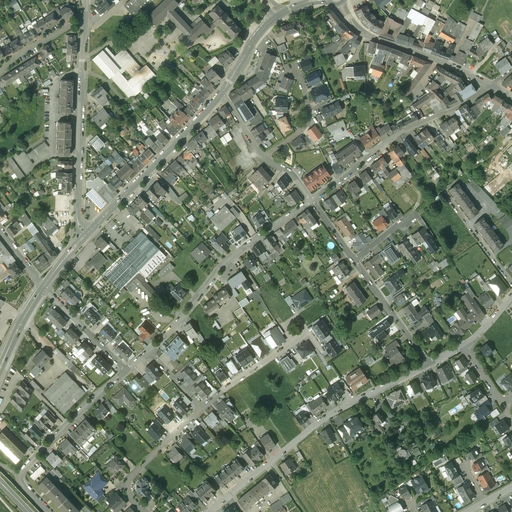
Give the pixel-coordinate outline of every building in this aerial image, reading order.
[(145,0),(130,0),(124,6),(133,17),(153,0),(148,0),(147,2),(145,0)] [(190,28),(172,9),(178,4),(179,4),(175,0),(164,0),(147,17),(156,26),(156,25),(167,15),(184,33),(190,28)] [(374,0),(374,1),(380,8),(389,0),(374,0)] [(411,8),(418,12),(424,2),(420,0),(417,0),(416,1),(411,8)] [(425,8),(424,8),(420,13),(427,17),(432,8),(434,3),(429,0),(425,8)] [(435,0),(434,3),(432,8),(437,11),(443,0),(435,0)] [(105,1),(101,4),(96,9),(101,14),(106,9),(110,6),(109,4),(105,1)] [(112,2),(109,4),(110,6),(106,9),(108,11),(115,5),(112,2)] [(367,5),(355,11),(359,18),(360,19),(361,20),(361,21),(365,25),(374,15),(372,13),(371,14),(370,12),(369,10),(367,5)] [(234,22),(225,12),(224,13),(217,6),(209,14),(216,21),(214,23),(209,28),(199,17),(199,18),(196,21),(197,21),(190,28),(184,33),(180,37),(179,38),(187,46),(187,45),(192,40),(194,41),(198,38),(196,36),(202,31),(206,35),(216,25),(217,26),(218,24),(224,31),(225,31),(232,38),(240,30),(234,23),(234,22)] [(71,8),(66,7),(60,11),(61,13),(65,19),(69,16),(74,13),(71,8)] [(418,12),(411,8),(409,12),(406,18),(411,20),(418,24),(422,26),(423,24),(427,17),(420,13),(418,12)] [(437,11),(432,8),(427,17),(423,24),(426,26),(423,31),(427,34),(432,26),(435,21),(436,19),(438,14),(440,12),(437,11)] [(59,15),(55,9),(52,11),(53,13),(58,20),(61,19),(59,15)] [(337,18),(331,11),(326,15),(331,22),(337,18)] [(482,16),(472,11),(468,17),(478,22),(482,16)] [(53,13),(44,18),(49,26),(58,20),(53,13)] [(379,20),(377,19),(375,18),(376,17),(374,15),(365,25),(368,28),(369,28),(370,29),(372,29),(372,30),(379,33),(384,21),(379,19),(379,20)] [(457,24),(449,16),(447,20),(445,24),(442,28),(439,34),(448,40),(452,42),(456,36),(457,36),(461,27),(457,24)] [(39,21),(38,19),(35,20),(36,23),(36,24),(40,31),(49,26),(44,18),(39,21)] [(337,18),(331,22),(335,26),(337,24),(340,22),(337,18)] [(387,18),(383,23),(384,24),(389,26),(390,26),(392,21),(392,20),(387,18)] [(411,20),(406,18),(405,20),(404,22),(402,25),(406,27),(407,28),(411,20)] [(445,24),(436,19),(435,21),(432,26),(436,28),(437,26),(442,28),(445,24)] [(40,31),(36,24),(36,23),(35,20),(31,23),(32,23),(38,33),(40,31)] [(300,20),(274,30),(277,37),(283,35),(284,36),(298,31),(297,29),(303,27),(300,20)] [(402,26),(392,21),(390,26),(396,29),(392,36),(390,40),(394,41),(398,33),(402,26)] [(461,27),(457,36),(458,37),(455,45),(456,45),(466,25),(458,21),(457,24),(461,27)] [(345,26),(340,22),(337,24),(335,26),(333,27),(334,27),(339,33),(340,31),(345,26)] [(38,33),(32,23),(26,27),(33,39),(36,37),(36,38),(40,36),(38,33)] [(384,24),(378,36),(390,40),(392,36),(389,35),(390,32),(387,31),(386,34),(386,33),(389,26),(384,24)] [(422,26),(418,24),(415,31),(413,35),(413,34),(412,36),(407,34),(406,36),(404,35),(405,35),(404,35),(402,35),(398,33),(394,41),(411,46),(413,42),(414,39),(418,33),(422,26)] [(422,26),(418,33),(414,39),(413,42),(416,43),(418,44),(420,41),(424,43),(422,50),(429,53),(434,44),(428,41),(431,36),(432,35),(436,28),(432,26),(427,34),(423,31),(426,26),(423,24),(422,26)] [(33,39),(26,27),(20,30),(21,31),(23,35),(28,42),(33,39)] [(474,28),(462,51),(467,55),(468,53),(470,48),(475,41),(480,31),(474,28)] [(348,29),(343,34),(344,34),(339,38),(337,41),(340,44),(351,32),(348,29)] [(20,36),(11,42),(16,49),(28,42),(23,35),(22,36),(21,34),(19,35),(20,36)] [(352,38),(348,43),(346,45),(349,49),(352,46),(353,44),(357,47),(359,42),(359,41),(356,40),(357,37),(358,36),(354,34),(352,38)] [(74,36),(68,36),(68,43),(67,48),(76,49),(76,43),(74,43),(74,36)] [(488,37),(478,45),(480,47),(484,52),(493,44),(488,37)] [(11,42),(9,38),(6,40),(6,39),(3,41),(4,41),(3,42),(10,53),(16,49),(11,42)] [(336,40),(334,41),(321,50),(324,56),(327,54),(327,55),(340,44),(337,41),(336,40)] [(442,43),(436,40),(434,44),(429,53),(438,56),(440,51),(440,50),(442,43)] [(449,45),(446,53),(440,51),(438,56),(448,59),(455,45),(452,43),(452,42),(448,40),(447,42),(448,43),(448,44),(449,45)] [(377,44),(370,41),(370,43),(368,52),(374,54),(375,47),(376,48),(377,44)] [(424,43),(420,41),(418,44),(416,43),(413,42),(411,46),(422,50),(424,43)] [(284,44),(277,46),(280,53),(286,50),(284,44)] [(392,49),(377,44),(376,48),(378,49),(377,53),(381,54),(382,52),(390,54),(392,49)] [(51,50),(48,45),(42,48),(44,52),(40,55),(43,60),(47,57),(46,56),(52,52),(51,50)] [(341,53),(336,55),(333,57),(337,65),(345,61),(343,55),(349,49),(346,45),(340,51),(341,53)] [(5,46),(0,49),(4,57),(10,53),(5,46)] [(124,49),(116,56),(115,57),(106,47),(103,50),(92,59),(93,60),(109,78),(110,79),(111,78),(112,77),(114,79),(113,80),(130,100),(156,77),(146,65),(142,69),(132,58),(131,59),(129,56),(129,55),(124,49)] [(480,47),(477,52),(470,48),(468,53),(479,59),(484,52),(480,47)] [(76,49),(67,48),(67,55),(70,55),(70,60),(74,60),(75,55),(76,55),(76,49)] [(403,53),(392,49),(390,54),(386,63),(386,64),(393,67),(394,63),(392,62),(393,59),(392,59),(394,56),(401,59),(403,53)] [(462,51),(460,49),(459,51),(453,61),(462,65),(467,55),(462,51)] [(500,51),(498,52),(494,56),(497,60),(504,55),(501,50),(500,51)] [(227,51),(218,59),(219,61),(225,67),(234,59),(227,51)] [(270,55),(266,53),(263,58),(273,62),(275,57),(270,55)] [(376,57),(374,56),(369,67),(372,68),(371,75),(374,76),(376,71),(375,69),(379,59),(381,54),(377,53),(376,57)] [(401,59),(399,62),(398,66),(403,68),(404,64),(405,64),(407,58),(408,58),(409,55),(403,53),(401,59)] [(40,55),(30,61),(34,68),(42,63),(41,62),(43,60),(40,55)] [(215,56),(208,63),(212,67),(219,61),(218,59),(215,56)] [(418,58),(412,56),(408,67),(406,70),(409,71),(411,67),(412,64),(415,65),(418,58)] [(505,57),(499,62),(494,65),(501,74),(511,67),(510,65),(507,60),(506,58),(505,57)] [(273,62),(263,58),(261,63),(271,67),(273,62)] [(425,62),(418,58),(415,65),(418,67),(415,71),(414,70),(410,76),(413,78),(425,62)] [(308,59),(300,63),(303,71),(312,68),(308,59)] [(379,59),(375,69),(376,71),(374,76),(379,78),(383,69),(385,66),(381,65),(383,61),(379,59)] [(30,61),(24,64),(28,71),(29,71),(34,68),(30,61)] [(425,62),(417,73),(413,78),(418,82),(431,64),(425,61),(425,62)] [(271,67),(261,63),(259,68),(269,72),(271,67)] [(24,64),(19,68),(26,79),(32,75),(29,71),(28,71),(24,64)] [(364,66),(353,67),(354,76),(361,75),(365,75),(364,66)] [(350,67),(344,68),(342,70),(343,81),(347,81),(347,78),(351,77),(350,67)] [(19,68),(7,74),(12,81),(18,78),(18,79),(16,80),(18,84),(26,79),(19,68)] [(269,72),(259,68),(257,73),(267,77),(269,72)] [(453,88),(455,86),(456,85),(459,81),(461,79),(441,68),(438,73),(432,80),(430,82),(429,81),(428,83),(429,83),(425,88),(428,91),(426,93),(428,94),(424,97),(419,100),(419,101),(412,105),(416,110),(428,102),(434,98),(438,101),(443,97),(448,93),(453,88)] [(213,69),(205,75),(206,76),(207,77),(214,86),(222,79),(213,69)] [(267,77),(257,73),(256,76),(262,84),(263,84),(264,81),(265,81),(267,77)] [(316,74),(315,73),(306,77),(310,85),(312,84),(320,80),(319,78),(319,76),(316,74)] [(12,81),(7,74),(1,78),(6,85),(12,81)] [(256,76),(252,79),(258,87),(262,84),(256,76)] [(511,76),(509,77),(501,84),(509,90),(511,86),(509,84),(511,81),(511,76)] [(214,86),(207,77),(201,83),(205,87),(210,94),(216,87),(214,86)] [(281,84),(280,86),(288,89),(292,80),(283,77),(281,84)] [(413,78),(403,93),(408,96),(418,82),(413,78)] [(258,87),(252,79),(247,82),(253,91),(258,87)] [(73,80),(61,80),(60,113),(72,114),(73,80)] [(463,88),(461,84),(459,81),(456,85),(455,86),(459,91),(458,92),(463,99),(475,92),(470,83),(463,88)] [(253,91),(247,82),(245,84),(236,90),(243,101),(255,94),(253,91)] [(101,86),(97,90),(92,94),(98,102),(100,104),(102,106),(108,101),(109,101),(108,101),(104,96),(107,93),(101,86)] [(317,89),(310,92),(315,101),(322,98),(323,99),(327,97),(326,97),(321,87),(321,86),(317,89)] [(202,90),(200,93),(206,99),(210,94),(205,87),(202,90)] [(446,101),(445,99),(439,103),(442,108),(444,110),(458,103),(458,104),(463,101),(463,99),(458,92),(459,91),(453,88),(448,93),(450,96),(453,95),(456,99),(453,101),(449,103),(448,101),(446,101)] [(243,101),(236,90),(228,95),(234,103),(245,121),(249,119),(254,116),(249,110),(243,101)] [(199,92),(194,98),(201,104),(206,99),(200,93),(199,92)] [(488,93),(480,98),(483,104),(487,102),(490,99),(490,98),(488,93)] [(503,100),(494,95),(492,98),(490,98),(490,99),(491,101),(494,103),(492,109),(495,111),(496,111),(503,101),(503,100)] [(194,98),(193,97),(191,99),(192,100),(190,103),(196,109),(201,104),(194,98)] [(438,101),(434,98),(428,102),(432,107),(431,107),(435,112),(442,108),(439,103),(445,99),(444,98),(443,97),(438,101)] [(480,98),(474,102),(478,107),(483,104),(480,98)] [(284,99),(280,99),(275,99),(275,102),(276,102),(275,106),(276,106),(275,111),(276,111),(280,111),(283,111),(283,110),(287,111),(287,107),(287,100),(284,100),(284,99)] [(503,101),(496,111),(495,111),(494,111),(497,113),(499,112),(502,114),(505,110),(509,105),(503,101)] [(190,103),(189,102),(187,104),(189,106),(188,107),(193,112),(194,111),(196,109),(190,103)] [(338,102),(329,106),(333,115),(342,111),(338,102)] [(100,104),(94,109),(98,113),(104,108),(102,106),(100,104)] [(476,118),(470,110),(469,110),(466,104),(462,107),(464,111),(472,120),(476,118)] [(475,105),(468,108),(469,110),(470,110),(476,118),(480,113),(475,105)] [(509,112),(503,118),(501,121),(506,126),(511,120),(511,107),(509,105),(505,110),(509,112)] [(225,106),(218,111),(223,118),(230,113),(226,107),(225,106)] [(254,106),(249,110),(254,116),(258,122),(261,120),(263,119),(254,106)] [(329,106),(321,110),(323,114),(320,115),(322,120),(325,119),(333,115),(329,106)] [(193,112),(188,107),(185,110),(183,107),(180,110),(183,112),(190,118),(194,113),(193,112)] [(104,108),(98,113),(100,115),(94,120),(100,127),(111,117),(104,108)] [(179,109),(177,111),(169,120),(173,124),(175,127),(179,123),(182,127),(190,118),(183,112),(180,110),(179,109)] [(414,116),(412,117),(412,118),(415,123),(424,118),(421,112),(414,116)] [(218,115),(209,121),(211,124),(212,126),(215,130),(221,126),(220,125),(223,123),(224,124),(225,124),(223,122),(222,120),(221,119),(218,115)] [(254,116),(249,119),(253,125),(254,125),(258,122),(254,116)] [(285,117),(278,120),(282,131),(290,129),(285,117)] [(454,119),(453,117),(446,122),(451,129),(452,130),(458,126),(456,123),(457,122),(455,118),(454,119)] [(411,119),(403,123),(405,128),(415,123),(412,118),(411,119)] [(342,120),(327,127),(329,133),(345,125),(342,120)] [(71,122),(59,122),(59,138),(71,138),(71,122)] [(446,122),(440,126),(446,136),(448,135),(447,134),(450,133),(448,131),(451,129),(446,122)] [(179,123),(175,127),(173,124),(167,130),(173,136),(182,127),(179,123)] [(397,125),(394,126),(393,125),(392,125),(390,127),(393,133),(405,128),(403,123),(400,125),(399,123),(397,124),(397,125)] [(211,124),(202,131),(207,139),(209,141),(217,135),(215,130),(212,126),(211,124)] [(256,127),(250,131),(254,137),(264,131),(260,125),(256,127)] [(322,136),(315,126),(307,132),(313,140),(310,142),(311,142),(313,145),(315,143),(314,141),(322,136)] [(372,126),(368,128),(371,131),(365,136),(371,145),(381,138),(375,130),(372,126)] [(506,126),(499,133),(503,137),(510,130),(506,126)] [(383,128),(381,129),(379,127),(375,130),(381,138),(382,141),(388,136),(383,128)] [(89,133),(94,138),(97,135),(98,137),(101,135),(95,128),(89,133)] [(169,141),(158,129),(154,134),(158,140),(164,146),(169,141)] [(426,129),(420,133),(427,143),(433,139),(426,129)] [(264,131),(254,137),(258,143),(265,138),(262,134),(265,134),(267,132),(265,130),(264,131)] [(202,131),(194,138),(199,145),(207,139),(202,131)] [(220,138),(223,144),(232,139),(228,133),(220,138)] [(427,143),(420,133),(413,138),(421,148),(425,145),(424,144),(426,143),(427,144),(427,143)] [(97,151),(105,144),(98,137),(97,135),(94,138),(89,142),(97,151)] [(371,145),(365,136),(360,139),(366,148),(371,145)] [(300,137),(291,144),(296,150),(299,150),(305,145),(302,140),(300,137)] [(307,137),(302,140),(305,145),(306,146),(311,142),(310,142),(307,137)] [(71,138),(59,138),(58,154),(70,154),(71,138)] [(199,145),(194,138),(186,146),(188,149),(193,155),(192,153),(195,151),(195,152),(201,148),(201,149),(202,148),(199,145)] [(410,144),(407,139),(403,142),(413,154),(417,152),(416,150),(412,146),(410,144)] [(158,140),(156,142),(153,144),(151,147),(157,154),(164,146),(158,140)] [(45,142),(27,155),(28,156),(23,160),(28,167),(33,164),(30,160),(48,147),(45,142)] [(354,142),(340,152),(340,151),(334,155),(337,162),(341,167),(362,153),(354,142)] [(398,146),(393,150),(399,158),(404,154),(398,146)] [(155,155),(149,149),(144,154),(150,160),(155,155)] [(193,155),(188,149),(183,153),(188,159),(193,155)] [(334,155),(332,150),(329,152),(332,160),(335,163),(337,162),(334,155)] [(399,158),(393,150),(388,154),(395,163),(400,160),(399,158)] [(24,151),(19,155),(23,160),(28,156),(27,155),(24,151)] [(122,157),(117,152),(115,154),(116,154),(116,156),(121,161),(122,160),(123,160),(124,159),(122,157)] [(144,154),(143,153),(142,153),(143,154),(141,157),(137,153),(135,155),(139,158),(145,165),(150,160),(144,154)] [(188,159),(183,153),(178,158),(186,167),(188,165),(185,162),(188,159)] [(125,156),(124,155),(122,157),(124,159),(128,163),(130,161),(128,159),(127,158),(128,157),(126,155),(125,156)] [(193,155),(188,159),(194,166),(198,164),(197,160),(193,155)] [(25,176),(10,156),(5,159),(20,180),(25,176)] [(111,156),(104,162),(107,165),(112,169),(119,163),(114,158),(112,157),(111,156)] [(388,164),(382,157),(376,162),(381,169),(384,167),(388,164)] [(133,164),(131,161),(130,161),(128,163),(134,170),(137,173),(145,165),(139,158),(133,164)] [(194,166),(188,159),(185,162),(188,165),(191,169),(192,168),(194,166)] [(182,167),(176,160),(169,167),(176,174),(182,167)] [(335,163),(331,166),(336,173),(342,169),(341,167),(337,162),(335,163)] [(381,169),(376,162),(369,166),(375,174),(381,169)] [(128,163),(116,174),(123,180),(134,170),(128,163)] [(403,164),(399,167),(398,167),(395,169),(400,176),(391,183),(395,188),(399,186),(399,187),(402,185),(413,177),(403,164)] [(107,165),(102,170),(98,166),(94,171),(97,173),(96,174),(97,175),(98,176),(102,179),(108,172),(113,177),(110,181),(109,181),(110,182),(107,184),(107,185),(113,191),(114,190),(117,188),(117,187),(124,181),(123,180),(116,174),(112,169),(107,165)] [(322,165),(312,172),(321,184),(322,183),(321,181),(323,180),(324,181),(326,180),(326,179),(328,177),(328,178),(330,177),(322,165)] [(176,174),(169,167),(165,172),(164,172),(162,173),(162,174),(162,175),(173,185),(177,180),(175,179),(178,176),(176,174)] [(255,172),(248,178),(253,183),(265,172),(261,167),(257,170),(255,172)] [(252,169),(246,176),(248,178),(255,172),(252,169)] [(389,173),(386,176),(391,183),(400,176),(395,169),(389,173)] [(365,171),(359,175),(365,183),(371,179),(365,171)] [(265,172),(253,183),(255,182),(261,189),(264,187),(265,186),(264,185),(271,178),(265,172)] [(312,172),(303,179),(310,191),(312,189),(313,187),(314,188),(317,186),(316,186),(318,184),(318,185),(321,184),(312,172)] [(86,188),(92,188),(93,187),(94,188),(98,184),(101,187),(105,183),(102,179),(98,176),(93,181),(87,181),(86,188)] [(279,186),(278,187),(277,188),(276,187),(270,192),(274,198),(281,193),(279,191),(282,189),(289,184),(283,177),(277,182),(279,185),(279,186)] [(72,178),(63,178),(63,182),(61,182),(61,190),(61,191),(61,192),(65,192),(69,192),(69,190),(71,190),(72,178)] [(475,182),(472,180),(468,184),(477,193),(481,189),(480,187),(475,182)] [(161,183),(158,181),(146,192),(156,202),(168,191),(167,189),(164,186),(161,183)] [(354,181),(346,187),(351,194),(355,199),(358,196),(356,192),(360,189),(354,181)] [(105,183),(101,187),(98,184),(94,188),(93,187),(92,188),(86,194),(101,209),(107,203),(107,204),(118,194),(114,190),(113,191),(107,185),(107,184),(106,183),(105,183)] [(457,184),(449,189),(460,204),(468,199),(457,184)] [(177,195),(170,187),(167,189),(168,191),(174,198),(177,195)] [(495,203),(481,189),(477,193),(491,207),(495,203)] [(295,190),(290,194),(285,197),(291,205),(301,199),(295,190)] [(178,197),(181,201),(188,196),(185,191),(178,197)] [(339,192),(332,197),(338,206),(345,201),(339,192)] [(155,217),(147,208),(146,209),(144,206),(146,204),(146,205),(148,204),(140,195),(134,201),(152,219),(153,220),(155,217)] [(177,195),(174,198),(180,205),(183,203),(177,195)] [(338,206),(332,197),(325,201),(326,201),(330,207),(332,210),(338,206)] [(468,199),(460,204),(470,218),(478,212),(468,199)] [(152,219),(134,201),(126,208),(133,215),(138,210),(139,210),(142,212),(139,214),(143,219),(147,223),(149,224),(152,219)] [(500,208),(495,203),(491,207),(496,212),(500,208)] [(390,205),(384,210),(388,215),(391,219),(397,215),(396,213),(391,206),(390,205)] [(32,223),(20,206),(15,210),(19,216),(26,227),(31,223),(32,223)] [(227,208),(212,221),(220,231),(235,217),(230,211),(227,208)] [(239,214),(233,208),(230,211),(235,217),(239,214)] [(383,209),(378,213),(381,217),(383,219),(388,215),(384,210),(383,209)] [(260,213),(264,220),(268,218),(264,210),(260,213)] [(308,210),(301,214),(310,227),(316,222),(308,210)] [(255,216),(252,218),(257,227),(261,225),(260,224),(261,223),(265,221),(264,220),(260,213),(259,212),(256,215),(256,216),(255,216)] [(55,224),(45,213),(37,219),(47,230),(48,231),(55,224)] [(310,227),(301,214),(295,218),(299,224),(302,222),(309,232),(312,230),(310,227)] [(511,224),(511,220),(506,215),(498,221),(505,229),(511,224)] [(157,217),(154,220),(159,225),(162,222),(157,217)] [(381,217),(373,223),(379,231),(387,225),(383,219),(381,217)] [(341,220),(337,223),(346,236),(354,230),(345,218),(341,220)] [(493,231),(482,218),(475,223),(485,237),(493,231)] [(293,220),(286,227),(290,232),(297,227),(297,226),(293,220)] [(22,229),(16,222),(6,230),(11,237),(22,229)] [(147,223),(144,226),(157,240),(160,237),(147,223)] [(55,224),(48,231),(47,230),(44,232),(48,236),(50,234),(52,236),(59,229),(55,224)] [(242,237),(247,234),(241,225),(230,232),(232,236),(231,237),(232,238),(235,242),(235,243),(243,238),(242,237)] [(412,235),(412,236),(417,242),(418,244),(419,243),(419,244),(420,244),(419,242),(425,239),(427,241),(424,243),(430,253),(438,248),(424,228),(412,235)] [(125,285),(139,271),(146,277),(166,256),(141,231),(134,238),(133,237),(129,241),(130,242),(123,249),(128,254),(106,276),(120,290),(123,287),(125,285)] [(280,236),(277,231),(274,233),(280,241),(278,243),(281,247),(281,246),(285,243),(280,236)] [(503,245),(493,231),(485,237),(495,251),(503,245)] [(38,232),(33,236),(38,242),(43,239),(38,232)] [(360,241),(353,246),(356,251),(368,243),(368,242),(367,243),(364,239),(365,239),(361,233),(356,236),(360,241)] [(417,242),(412,236),(412,235),(411,234),(408,236),(412,242),(413,244),(417,242)] [(274,238),(273,239),(271,235),(267,238),(278,254),(284,250),(281,246),(281,247),(278,243),(277,244),(274,241),(276,240),(274,238)] [(36,240),(33,236),(23,244),(30,252),(35,248),(31,243),(36,240)] [(217,240),(214,237),(210,240),(213,244),(218,249),(217,249),(221,253),(228,246),(224,242),(224,241),(224,240),(225,240),(223,239),(221,236),(220,237),(217,240)] [(405,236),(402,238),(404,242),(399,245),(402,250),(404,253),(407,251),(412,258),(411,258),(414,262),(419,258),(410,244),(406,237),(405,236)] [(101,237),(94,243),(101,250),(104,247),(103,246),(106,243),(107,244),(108,244),(101,237)] [(278,254),(267,238),(263,240),(266,244),(265,245),(266,247),(267,246),(270,249),(268,250),(271,254),(273,253),(276,257),(279,255),(278,254)] [(46,240),(44,241),(43,239),(38,242),(45,253),(43,255),(50,263),(58,255),(54,251),(53,252),(46,243),(47,242),(46,240)] [(11,255),(0,241),(0,263),(4,269),(5,270),(7,269),(6,269),(7,268),(9,267),(4,260),(11,255)] [(104,247),(101,250),(103,252),(110,246),(108,245),(107,244),(106,243),(103,246),(104,247)] [(117,249),(111,243),(108,245),(110,246),(115,252),(117,249)] [(202,243),(191,253),(195,257),(198,254),(203,259),(210,252),(202,243)] [(258,244),(253,248),(258,255),(261,253),(264,258),(269,255),(266,252),(265,253),(258,244)] [(400,258),(390,245),(381,251),(381,252),(385,256),(386,255),(389,259),(388,260),(391,265),(400,258)] [(99,252),(98,254),(89,263),(88,262),(85,265),(90,270),(94,266),(100,271),(104,267),(102,265),(107,260),(102,255),(100,254),(101,254),(99,252)] [(104,253),(102,255),(107,260),(111,265),(113,262),(104,253)] [(43,255),(43,254),(34,261),(41,270),(50,263),(43,255)] [(336,254),(330,257),(334,263),(335,263),(339,259),(336,254)] [(11,255),(4,260),(9,267),(15,262),(16,261),(11,255)] [(376,255),(373,257),(365,263),(376,278),(380,275),(383,272),(377,263),(380,261),(376,255)] [(251,256),(243,261),(249,268),(250,268),(252,271),(257,268),(254,264),(256,263),(251,256)] [(443,268),(449,263),(446,259),(437,265),(439,267),(441,266),(443,268)] [(336,265),(332,268),(333,269),(336,274),(346,266),(343,261),(336,265)] [(431,269),(438,264),(436,261),(435,262),(434,261),(428,265),(431,269)] [(22,272),(15,262),(9,267),(7,268),(11,273),(14,278),(22,272)] [(166,265),(159,272),(163,277),(171,270),(166,265)] [(346,266),(336,274),(340,279),(344,276),(350,272),(346,266)] [(7,269),(5,270),(4,269),(0,272),(0,281),(11,273),(7,268),(6,269),(7,269)] [(390,278),(387,280),(389,283),(385,285),(391,294),(400,288),(395,281),(405,274),(402,270),(390,278)] [(138,286),(143,281),(146,278),(146,277),(139,271),(125,285),(131,292),(138,286)] [(241,271),(227,281),(232,288),(235,286),(236,286),(236,285),(241,282),(246,289),(249,287),(251,286),(246,279),(246,278),(241,271)] [(271,280),(267,273),(263,276),(268,282),(271,280)] [(506,290),(497,278),(489,284),(498,296),(506,290)] [(412,281),(410,279),(407,281),(407,282),(402,286),(404,289),(413,282),(412,281)] [(67,280),(61,285),(65,289),(68,287),(71,284),(67,280)] [(489,290),(482,280),(479,282),(486,292),(489,290)] [(154,292),(143,281),(138,286),(149,297),(151,295),(154,292)] [(366,300),(353,282),(347,286),(348,287),(346,289),(357,304),(359,303),(360,304),(366,300)] [(179,283),(174,288),(170,283),(166,288),(167,289),(173,294),(174,293),(181,300),(187,293),(181,287),(182,287),(179,283)] [(154,292),(151,295),(156,300),(167,289),(166,288),(164,289),(160,285),(154,292)] [(68,287),(65,289),(61,294),(63,297),(64,296),(68,299),(74,293),(70,290),(68,287)] [(246,289),(244,291),(248,296),(253,292),(249,287),(246,289)] [(475,296),(469,287),(463,291),(466,294),(468,293),(472,299),(475,296)] [(225,288),(213,296),(214,298),(219,305),(231,297),(225,288)] [(334,293),(337,292),(335,288),(328,291),(331,298),(336,296),(334,293)] [(312,300),(305,289),(291,298),(291,299),(293,302),(298,309),(312,300)] [(403,293),(402,290),(392,297),(393,299),(400,294),(401,295),(403,293)] [(403,293),(401,295),(400,294),(393,299),(398,305),(405,300),(404,299),(407,297),(405,295),(406,294),(406,293),(405,292),(404,292),(403,293)] [(68,299),(67,300),(69,303),(70,302),(74,306),(79,300),(76,296),(77,296),(74,293),(68,299)] [(479,308),(472,299),(468,293),(466,294),(461,298),(469,310),(471,309),(472,311),(473,311),(475,314),(479,319),(479,320),(480,319),(484,316),(485,316),(479,308)] [(494,302),(487,293),(480,298),(486,307),(489,305),(490,305),(494,302)] [(291,299),(291,298),(289,295),(284,299),(289,305),(293,302),(291,299)] [(249,303),(245,297),(238,302),(239,303),(241,307),(242,308),(249,303)] [(214,298),(203,306),(209,315),(220,307),(219,305),(214,298)] [(410,303),(403,308),(405,312),(412,307),(410,303)] [(376,306),(369,311),(367,313),(367,312),(366,312),(371,319),(370,318),(373,316),(373,317),(380,312),(376,306)] [(241,307),(234,312),(237,317),(245,312),(242,308),(241,307)] [(412,307),(405,312),(409,317),(410,317),(413,322),(419,317),(420,318),(423,316),(429,312),(425,307),(424,307),(421,309),(420,312),(417,314),(412,307)] [(89,308),(83,314),(88,319),(94,313),(89,308)] [(469,318),(461,308),(456,312),(461,319),(458,321),(454,324),(461,334),(462,335),(466,332),(464,329),(473,323),(474,324),(475,323),(475,322),(479,319),(475,314),(473,311),(469,315),(471,317),(469,318)] [(58,314),(54,310),(54,311),(50,315),(48,316),(52,320),(51,320),(54,323),(54,322),(60,316),(61,316),(58,313),(58,314)] [(362,312),(356,317),(358,320),(365,315),(362,312)] [(94,313),(88,319),(93,324),(99,318),(94,313)] [(60,316),(54,322),(58,326),(57,327),(60,329),(61,329),(67,322),(64,319),(64,320),(60,316)] [(220,327),(215,320),(211,323),(215,330),(220,327)] [(320,322),(315,325),(311,328),(319,340),(323,338),(329,334),(330,332),(322,320),(320,322)] [(154,330),(146,322),(139,329),(143,333),(147,337),(154,330)] [(190,323),(184,327),(189,335),(191,338),(197,334),(190,323)] [(443,336),(434,323),(433,324),(430,326),(429,326),(430,327),(424,332),(426,335),(424,337),(427,341),(430,339),(431,340),(432,340),(431,338),(436,335),(438,339),(443,336)] [(106,325),(100,331),(105,336),(111,330),(106,325)] [(461,334),(455,326),(449,330),(454,338),(461,334)] [(266,338),(269,343),(272,348),(276,345),(277,346),(285,340),(281,335),(276,328),(276,327),(270,331),(272,334),(266,338)] [(75,333),(70,328),(65,333),(63,335),(64,335),(68,339),(75,333)] [(379,329),(375,331),(376,333),(374,334),(377,338),(375,340),(377,343),(387,336),(382,329),(380,330),(379,329)] [(111,330),(105,336),(110,341),(116,335),(111,330)] [(80,338),(75,333),(68,339),(66,341),(71,346),(72,344),(73,344),(77,340),(80,338)] [(147,337),(143,333),(138,337),(142,341),(147,337)] [(178,336),(172,342),(169,345),(164,350),(173,360),(187,345),(178,336)] [(259,338),(251,344),(255,351),(258,355),(260,357),(268,352),(264,346),(259,338)] [(333,340),(327,344),(324,346),(327,349),(326,350),(328,353),(329,353),(332,357),(341,350),(334,339),(333,340)] [(395,341),(385,348),(388,353),(389,353),(390,355),(386,358),(391,364),(397,359),(398,360),(402,357),(399,353),(398,353),(396,349),(399,346),(395,341)] [(79,342),(73,348),(75,350),(77,348),(81,344),(79,342)] [(88,346),(83,342),(81,344),(77,348),(77,349),(74,351),(79,356),(82,353),(88,346)] [(313,351),(307,342),(296,349),(299,352),(303,358),(313,351)] [(127,349),(121,343),(115,349),(121,354),(127,349)] [(489,347),(487,344),(480,349),(486,356),(492,352),(492,351),(489,347)] [(88,346),(82,353),(86,358),(88,356),(93,351),(88,346)] [(70,360),(57,348),(53,351),(66,364),(70,360)] [(250,354),(245,348),(240,351),(248,363),(253,359),(250,354)] [(127,349),(121,354),(125,359),(127,358),(131,353),(127,349)] [(43,350),(36,356),(35,355),(32,358),(33,359),(33,360),(37,364),(41,368),(48,361),(47,360),(50,357),(43,350)] [(248,363),(240,351),(235,354),(239,361),(243,366),(248,363)] [(304,359),(303,358),(299,352),(294,355),(297,360),(299,363),(304,359)] [(291,358),(294,362),(297,360),(294,355),(292,353),(287,355),(290,359),(291,358)] [(101,358),(98,355),(94,358),(92,360),(95,364),(95,365),(98,368),(98,367),(104,361),(105,360),(102,357),(101,358)] [(287,355),(279,361),(286,372),(296,365),(294,362),(291,358),(290,359),(287,355)] [(369,365),(375,362),(374,361),(370,355),(365,358),(369,365)] [(90,358),(84,364),(87,366),(92,360),(94,358),(92,356),(90,358)] [(462,357),(455,361),(460,369),(465,366),(467,365),(462,357)] [(171,362),(174,368),(179,364),(176,359),(171,362)] [(235,374),(239,371),(237,369),(233,362),(231,359),(225,364),(229,370),(232,375),(234,373),(235,374)] [(78,369),(70,361),(66,365),(74,373),(78,369)] [(104,361),(98,367),(102,370),(101,371),(104,374),(106,371),(110,367),(111,366),(108,364),(104,361)] [(189,361),(183,367),(185,369),(188,366),(188,367),(191,364),(189,361)] [(37,364),(30,371),(36,376),(42,370),(41,368),(37,364)] [(155,368),(151,364),(144,370),(147,373),(151,377),(148,379),(151,381),(155,378),(155,379),(159,376),(158,375),(160,373),(157,370),(157,369),(156,368),(155,368)] [(188,367),(188,366),(185,369),(180,374),(185,379),(193,371),(188,367)] [(449,372),(446,366),(437,370),(439,375),(438,375),(441,381),(451,376),(449,372)] [(465,366),(460,369),(458,370),(460,374),(467,369),(465,366)] [(214,372),(222,383),(228,379),(224,373),(222,369),(221,367),(214,372)] [(367,380),(359,368),(354,372),(354,373),(347,378),(350,384),(354,389),(361,384),(362,384),(367,381),(367,380)] [(351,370),(344,375),(345,376),(342,379),(347,386),(350,384),(347,378),(354,373),(351,370)] [(193,371),(185,379),(189,384),(194,380),(197,376),(193,371)] [(469,372),(465,375),(465,377),(467,379),(468,380),(470,383),(477,379),(471,371),(469,372)] [(85,392),(66,373),(44,394),(63,413),(85,392)] [(200,373),(197,376),(194,380),(196,382),(203,376),(200,373)] [(431,374),(425,377),(426,378),(425,379),(423,381),(423,382),(427,389),(428,389),(427,388),(430,386),(431,386),(431,387),(436,384),(434,380),(431,374)] [(510,375),(501,383),(507,391),(511,386),(511,378),(510,376),(510,375)] [(149,383),(143,376),(139,380),(143,385),(145,387),(149,383)] [(203,376),(196,382),(199,384),(202,381),(205,378),(203,376)] [(139,380),(136,377),(130,383),(132,385),(132,387),(133,388),(134,388),(137,391),(143,385),(139,380)] [(347,386),(342,379),(337,383),(342,390),(347,387),(347,386)] [(32,391),(23,381),(18,387),(19,388),(18,389),(18,390),(14,394),(16,395),(12,399),(11,399),(10,400),(20,410),(25,405),(24,403),(29,398),(27,396),(32,391)] [(199,384),(194,389),(199,394),(206,386),(202,381),(199,384)] [(415,382),(407,386),(409,390),(407,391),(408,393),(409,396),(410,396),(419,391),(417,387),(415,382)] [(337,383),(331,387),(338,399),(341,397),(341,393),(343,392),(342,390),(337,383)] [(206,386),(199,394),(203,399),(208,394),(211,391),(206,386)] [(338,399),(331,387),(327,389),(327,390),(328,391),(325,393),(330,401),(331,401),(330,400),(333,399),(335,401),(338,399)] [(118,393),(113,397),(119,404),(126,398),(130,403),(134,399),(130,394),(124,388),(119,394),(118,393)] [(214,388),(211,391),(208,394),(210,397),(217,391),(214,388)] [(400,390),(395,392),(395,391),(390,394),(391,394),(386,397),(390,404),(392,407),(393,407),(404,401),(405,401),(403,397),(400,390)] [(479,392),(478,390),(475,391),(473,392),(472,391),(471,392),(470,390),(467,393),(467,394),(463,397),(467,403),(472,400),(473,402),(477,399),(482,396),(479,392)] [(484,394),(482,396),(477,399),(480,404),(487,399),(484,394)] [(181,400),(187,406),(191,402),(185,396),(181,400)] [(324,402),(320,397),(314,400),(321,410),(327,406),(324,402)] [(233,406),(228,398),(224,402),(231,409),(233,406)] [(180,399),(173,405),(177,408),(176,409),(180,412),(183,415),(189,409),(187,406),(181,400),(180,399)] [(108,400),(103,405),(108,410),(112,406),(108,400)] [(309,404),(312,410),(315,414),(321,410),(314,400),(309,404)] [(224,402),(223,401),(216,407),(221,413),(225,417),(230,422),(237,416),(234,413),(224,402)] [(102,404),(94,411),(100,418),(103,416),(106,414),(106,413),(108,411),(108,410),(103,405),(102,404)] [(310,411),(305,405),(305,404),(300,407),(303,411),(305,415),(310,411)] [(390,404),(386,406),(391,412),(395,410),(393,407),(392,407),(390,404)] [(165,405),(157,413),(167,423),(172,418),(175,416),(173,414),(165,405)] [(483,406),(477,410),(478,411),(475,412),(476,413),(475,414),(475,415),(477,418),(477,417),(479,418),(482,417),(483,419),(486,417),(485,416),(490,413),(486,406),(485,405),(483,406)] [(53,414),(48,408),(45,410),(47,412),(51,416),(53,414)] [(152,416),(146,410),(143,413),(148,419),(152,416)] [(305,415),(303,411),(295,416),(301,424),(303,423),(306,421),(308,419),(305,415)] [(51,416),(47,412),(43,416),(50,424),(53,421),(54,421),(54,420),(54,419),(51,416)] [(176,423),(181,419),(175,412),(173,414),(175,416),(172,418),(176,423)] [(220,421),(212,412),(203,419),(212,428),(220,421)] [(379,412),(369,419),(374,425),(375,427),(377,425),(385,419),(379,412)] [(357,415),(342,424),(344,426),(344,425),(348,432),(344,434),(348,441),(352,439),(350,436),(364,428),(357,415)] [(50,424),(43,416),(38,421),(42,425),(45,428),(46,428),(47,427),(50,424)] [(255,425),(249,417),(244,421),(249,429),(255,425)] [(496,418),(489,423),(492,428),(495,426),(495,425),(499,423),(496,418)] [(38,421),(36,419),(34,421),(40,427),(42,425),(38,421)] [(86,419),(71,434),(81,444),(83,442),(83,443),(88,438),(88,437),(94,432),(96,430),(86,419)] [(162,425),(156,419),(153,422),(155,424),(159,428),(162,425)] [(499,423),(495,425),(495,426),(500,434),(509,428),(503,420),(499,423)] [(40,427),(34,421),(31,424),(33,426),(37,429),(40,427)] [(155,424),(151,427),(153,429),(149,433),(156,440),(163,433),(159,428),(155,424)] [(344,426),(337,429),(338,431),(345,443),(348,441),(344,434),(348,432),(344,425),(344,426)] [(33,426),(29,430),(36,438),(39,435),(39,434),(40,434),(40,433),(40,432),(37,429),(33,426)] [(204,433),(198,426),(195,429),(196,430),(192,433),(194,436),(201,444),(205,440),(206,441),(209,438),(204,433)] [(333,434),(329,428),(321,432),(324,436),(323,436),(325,439),(328,444),(328,443),(328,442),(331,441),(331,442),(335,440),(333,434)] [(24,435),(28,439),(31,441),(32,442),(33,441),(33,440),(34,441),(36,438),(29,430),(24,435)] [(13,443),(2,431),(0,433),(0,446),(5,451),(13,443)] [(212,437),(206,431),(204,433),(209,438),(210,439),(212,437)] [(28,439),(24,435),(22,433),(20,435),(26,441),(28,439)] [(511,433),(507,436),(503,439),(503,440),(507,445),(511,441),(511,433)] [(268,435),(261,440),(260,439),(267,451),(276,445),(268,434),(268,435)] [(185,435),(184,435),(177,442),(180,446),(181,445),(188,453),(195,446),(190,440),(187,437),(187,438),(185,435)] [(77,450),(66,439),(66,440),(62,444),(59,447),(60,448),(60,449),(61,450),(65,454),(69,450),(73,454),(77,450)] [(263,449),(257,441),(254,444),(256,447),(260,451),(263,449)] [(13,443),(5,451),(16,462),(24,454),(13,443)] [(260,451),(256,447),(250,451),(258,460),(263,456),(260,451)] [(405,450),(404,450),(402,449),(401,450),(400,447),(397,449),(399,451),(398,452),(398,454),(399,455),(399,456),(397,458),(401,463),(405,460),(408,458),(411,455),(407,450),(406,451),(405,450)] [(174,448),(172,450),(168,454),(175,462),(182,456),(177,451),(174,448)] [(475,449),(465,454),(467,457),(468,456),(470,459),(473,458),(479,455),(475,449)] [(242,455),(245,458),(251,466),(258,460),(250,451),(249,450),(242,455)] [(53,452),(46,458),(54,467),(62,459),(57,455),(56,456),(53,452)] [(124,455),(119,460),(123,465),(128,460),(124,455)] [(116,457),(108,466),(109,467),(109,468),(109,470),(110,471),(112,471),(113,471),(114,473),(117,470),(117,469),(119,467),(120,468),(123,465),(119,460),(119,458),(118,458),(116,457)] [(236,459),(232,462),(233,463),(229,466),(228,465),(225,468),(233,478),(244,469),(236,459)] [(289,459),(280,464),(287,474),(286,473),(294,467),(295,469),(296,469),(289,459)] [(485,466),(482,460),(472,465),(474,468),(473,468),(475,472),(478,470),(485,466)] [(456,470),(454,467),(451,462),(443,466),(446,470),(445,471),(448,476),(449,476),(451,480),(452,480),(459,476),(456,471),(456,470)] [(41,466),(30,476),(35,480),(45,470),(41,466)] [(225,468),(221,471),(222,472),(218,475),(217,474),(214,477),(222,487),(233,478),(225,468)] [(482,474),(477,477),(481,484),(491,478),(487,473),(487,472),(482,474)] [(100,475),(99,473),(97,475),(84,487),(96,500),(102,493),(103,493),(101,491),(101,488),(107,482),(100,475)] [(269,474),(262,480),(263,480),(270,489),(277,483),(269,474)] [(459,476),(452,480),(456,486),(461,483),(463,481),(460,475),(459,476)] [(143,476),(138,482),(137,485),(137,488),(137,491),(143,498),(149,493),(145,488),(143,489),(143,485),(145,486),(149,482),(143,476)] [(412,480),(411,481),(413,485),(418,493),(423,490),(424,492),(429,490),(421,476),(412,480)] [(46,477),(39,484),(45,490),(44,491),(46,493),(47,492),(54,485),(46,477)] [(491,478),(481,484),(485,490),(490,488),(494,485),(494,484),(491,478)] [(270,489),(263,480),(250,490),(258,499),(270,489)] [(207,481),(196,491),(199,495),(205,501),(216,491),(207,481)] [(462,486),(457,488),(457,489),(461,495),(471,490),(467,483),(462,486)] [(67,498),(54,485),(47,492),(52,498),(51,499),(53,501),(54,500),(60,505),(67,498)] [(404,485),(398,489),(401,495),(403,499),(410,495),(407,490),(405,485),(404,485)] [(193,493),(190,490),(187,493),(193,500),(196,497),(193,493)] [(258,499),(250,490),(238,500),(245,510),(258,499)] [(471,490),(461,495),(464,501),(465,501),(469,499),(474,496),(471,490)] [(113,492),(106,498),(108,500),(115,494),(113,492)] [(108,500),(107,501),(110,503),(108,505),(110,507),(112,506),(121,498),(116,492),(115,494),(108,500)] [(102,493),(96,500),(100,504),(106,498),(102,493)] [(288,493),(279,499),(280,500),(283,504),(291,499),(288,493)] [(398,499),(390,495),(388,500),(390,505),(396,502),(397,502),(398,499)] [(196,505),(188,497),(183,501),(191,510),(196,505)] [(79,511),(80,511),(67,498),(60,505),(59,506),(65,511),(63,511),(79,511)] [(121,498),(112,506),(116,511),(119,509),(126,503),(121,498)] [(280,500),(269,507),(273,511),(283,504),(280,500)] [(431,501),(431,500),(426,503),(421,505),(424,511),(434,507),(431,501)] [(189,511),(191,510),(183,501),(178,506),(181,510),(181,511),(189,511)] [(397,502),(396,502),(390,505),(389,506),(390,507),(390,508),(390,510),(390,511),(391,511),(390,511),(399,511),(403,510),(400,504),(397,502)]
